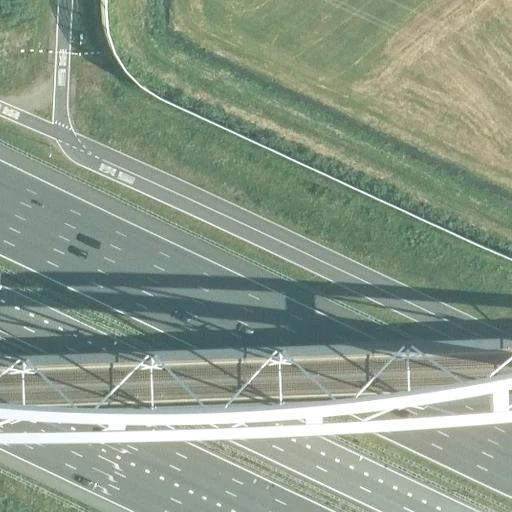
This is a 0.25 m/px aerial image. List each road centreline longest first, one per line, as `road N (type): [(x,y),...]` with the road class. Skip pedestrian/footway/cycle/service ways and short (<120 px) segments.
road 1 (motorway): [(506,460),(0,217)]
road 2 (motorway): [(0,314),(419,511)]
road 3 (motorway): [(0,400),(233,511)]
